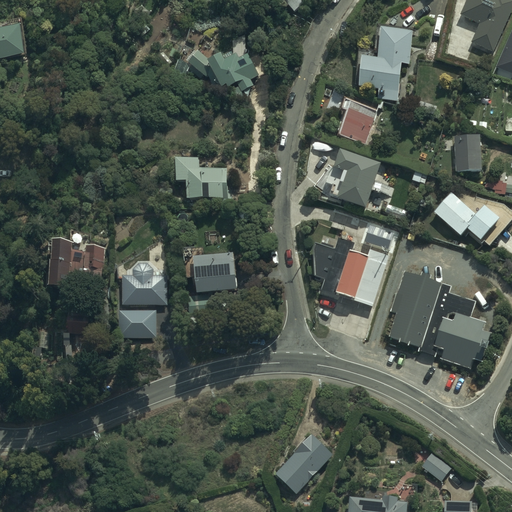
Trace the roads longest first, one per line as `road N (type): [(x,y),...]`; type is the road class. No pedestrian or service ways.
road 1 (residential): [(298,362),(282,211),(286,161),(319,43),(342,0)]
road 2 (tertiary): [(0,438),(61,430),(217,371),(298,362)]
road 3 (tertiary): [(298,362),(388,385),(466,435)]
